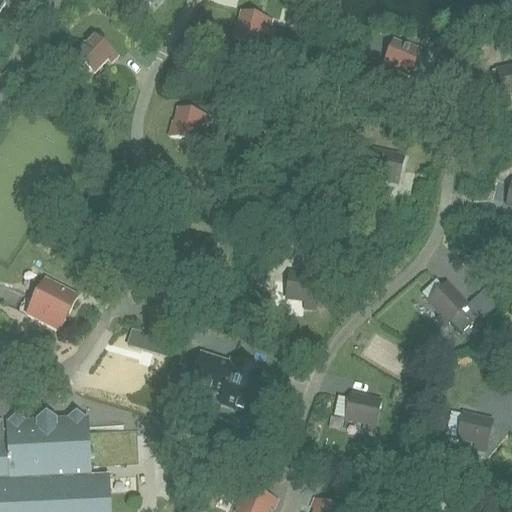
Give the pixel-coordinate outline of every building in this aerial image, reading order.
[(0,0),(0,13),(8,0),(0,0)] [(270,31),(272,23),(241,15),(238,29),(236,28),(233,42),(260,49),(265,30),(270,31)] [(117,59),(94,37),(85,48),(83,46),(74,57),(94,76),(107,62),(111,65),(117,59)] [(407,49),(394,43),(382,72),(390,76),(392,71),(410,78),(413,71),(416,72),(420,63),(417,62),(421,53),(408,47),(407,49)] [(504,99),(511,96),(511,69),(498,73),(504,99)] [(207,128),(209,119),(178,112),(174,126),(173,125),(170,139),(197,145),(201,126),(207,128)] [(297,156),(300,142),(261,133),(256,155),(288,163),(290,154),(297,156)] [(398,186),(404,160),(373,153),(367,179),(398,186)] [(106,237),(121,212),(95,196),(83,217),(99,226),(96,231),(106,237)] [(211,273),(216,243),(186,238),(182,262),(200,265),(199,271),(211,273)] [(316,311),(320,281),(291,277),(287,301),(305,303),(305,309),(316,311)] [(78,298),(49,283),(44,294),(40,292),(27,318),(56,333),(62,322),(65,324),(78,298)] [(444,329),(466,308),(445,286),(428,303),(440,316),(436,320),(444,329)] [(132,332),(128,348),(167,360),(172,344),(132,332)] [(218,407),(259,419),(269,388),(259,384),(263,371),(231,361),(230,365),(199,356),(189,388),(221,398),(218,407)] [(373,433),(379,404),(350,398),(345,421),(363,425),(362,431),(373,433)] [(485,453),(492,424),(463,417),(457,440),(475,444),(473,450),(485,453)] [(109,511),(108,478),(90,479),(87,421),(83,422),(76,418),(69,422),(53,423),(45,419),(39,424),(23,425),(16,421),(9,425),(7,425),(7,433),(0,433),(0,426),(0,511),(109,511)] [(274,510),(278,502),(248,490),(243,503),(242,503),(237,511),(268,511),(270,508),(274,510)] [(341,511),(314,501),(311,509),(316,511),(315,511),(341,511)]
